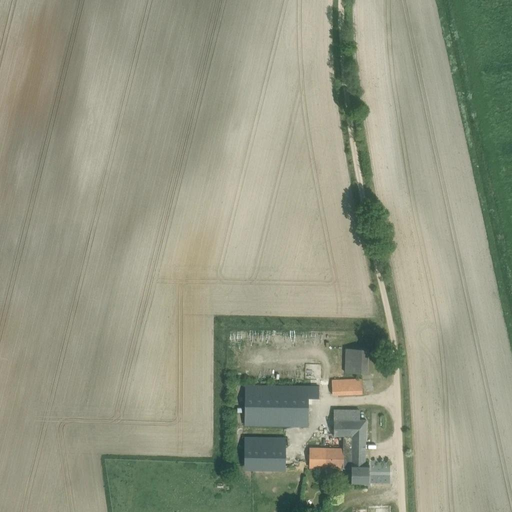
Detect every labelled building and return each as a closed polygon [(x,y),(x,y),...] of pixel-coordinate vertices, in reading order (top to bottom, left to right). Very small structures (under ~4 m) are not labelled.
[(368,350),(346,348),(344,371),(367,373),(368,350)] [(362,379),(352,379),(332,380),(332,394),(362,393),(362,379)] [(245,385),(244,425),(308,426),(308,397),(308,386),(245,385)] [(352,419),(353,409),(334,409),(333,435),(343,435),(343,449),(309,448),(309,467),(351,468),(351,483),(369,483),(369,463),(365,463),(366,419),(352,419)] [(244,468),(285,469),(286,437),(245,437),(244,468)]
